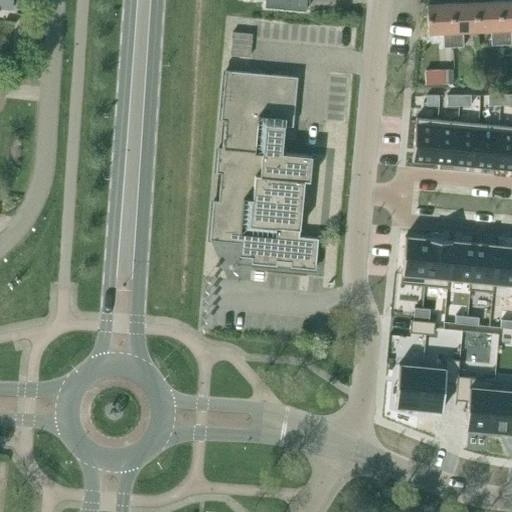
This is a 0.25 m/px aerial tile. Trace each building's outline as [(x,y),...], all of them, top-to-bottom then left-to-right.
[(0,0),(0,7),(11,8),(11,0),(0,0)] [(266,0),(266,6),(265,6),(265,7),(306,11),(306,1),(306,0),(305,0),(266,0)] [(511,28),(511,0),(499,1),(501,45),(511,44),(511,28)] [(490,29),(491,45),(501,45),(499,1),(476,2),(477,30),(490,29)] [(454,47),(464,47),(463,31),(477,30),(476,2),(452,3),(454,47)] [(443,31),(443,47),(454,47),(452,3),(427,5),(428,32),(443,31)] [(237,25),(234,49),(253,52),(256,27),(237,25)] [(453,69),(444,69),(444,83),(445,84),(454,84),(453,69)] [(290,266),(316,268),(318,238),(294,236),(294,228),(300,228),(304,180),(310,181),(312,155),(282,153),(284,125),(293,126),(294,115),(297,77),(226,70),(222,108),(221,119),(226,120),(224,147),(218,147),(216,171),(221,172),(218,200),(214,200),(210,239),(240,242),(238,256),(252,257),(252,263),(276,265),(277,260),(291,261),(290,266)] [(511,94),(500,95),(500,106),(511,105),(511,94)] [(439,95),(426,95),(427,106),(439,105),(439,95)] [(459,95),(447,95),(447,105),(459,105),(459,95)] [(471,95),(459,95),(459,105),(471,105),(471,95)] [(500,95),(488,95),(488,106),(500,106),(500,95)] [(416,117),(412,160),(433,162),(437,119),(416,117)] [(437,119),(433,162),(453,164),(457,121),(437,119)] [(457,121),(453,164),(473,166),(477,123),(457,121)] [(477,123),(473,166),(494,168),(498,125),(477,123)] [(511,126),(498,125),(494,168),(511,169),(511,126)] [(405,236),(400,283),(424,285),(429,238),(405,236)] [(429,238),(424,285),(448,287),(449,278),(452,241),(429,238)] [(452,241),(449,278),(469,280),(473,242),(452,241)] [(469,280),(468,289),(493,292),(494,282),(498,245),(473,242),(469,280)] [(511,246),(498,245),(494,282),(511,283),(511,246)] [(414,307),(413,319),(421,320),(422,308),(414,307)] [(422,308),(421,320),(429,321),(430,309),(422,308)] [(455,315),(454,323),(466,324),(467,316),(455,315)] [(467,316),(466,324),(478,326),(479,317),(467,316)] [(410,319),(409,332),(433,334),(434,321),(429,321),(421,320),(413,319),(410,319)] [(511,320),(500,320),(500,328),(511,329),(511,323),(511,320)] [(422,366),(418,408),(442,410),(445,383),(457,384),(458,376),(459,360),(445,359),(444,368),(422,366)] [(399,364),(395,406),(418,408),(422,366),(399,364)] [(457,384),(455,400),(468,401),(465,428),(490,431),(493,392),(495,379),(458,376),(457,384)] [(511,393),(493,392),(490,431),(511,432),(511,393)]
